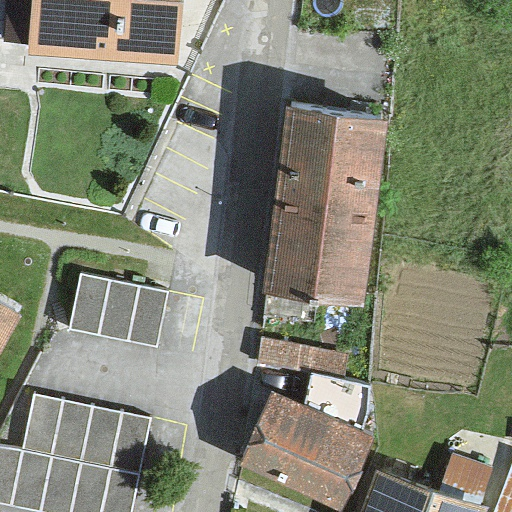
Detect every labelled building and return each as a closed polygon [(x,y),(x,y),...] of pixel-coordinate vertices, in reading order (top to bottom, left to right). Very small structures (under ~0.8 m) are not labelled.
[(0,0),(0,48),(181,63),(185,0),(0,0)] [(390,116),(290,107),(271,318),(314,322),(316,296),(373,302),(379,238),(390,116)] [(171,295),(85,279),(76,332),(161,347),(171,295)] [(0,302),(0,355),(23,315),(0,302)] [(378,440),(363,433),(367,386),(312,374),(306,408),(277,395),(247,461),(348,506),(378,440)] [(135,511),(154,423),(36,399),(25,452),(0,446),(0,505),(34,511),(135,511)] [(441,494),(382,474),(368,511),(481,511),(495,472),(454,457),(441,494)] [(511,511),(511,485),(502,511),(511,511)]
